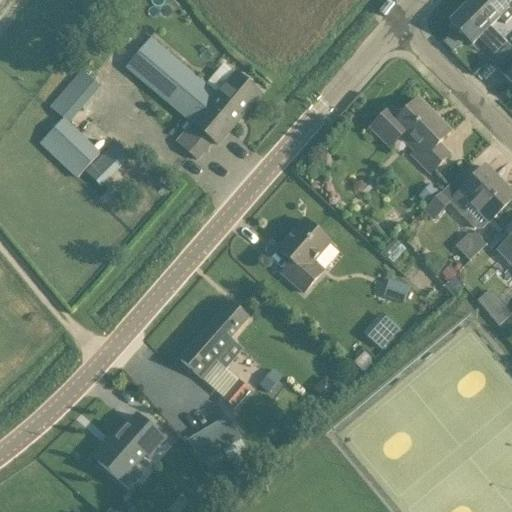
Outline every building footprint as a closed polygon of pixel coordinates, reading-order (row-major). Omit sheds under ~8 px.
[(511,0),(473,0),(468,6),(499,37),(491,28),(500,19),(505,24),(511,17),(511,0)] [(473,46),(478,41),(489,51),(501,39),(499,37),(468,6),(450,24),(473,46)] [(261,95),(245,82),(236,74),(235,76),(218,95),(207,86),(152,40),(126,68),(193,127),(178,144),(197,161),(213,142),(218,146),(261,95)] [(490,63),(497,70),(511,55),(511,49),(506,44),(494,56),(488,61),(490,63)] [(511,85),(511,55),(497,70),(507,80),(506,80),(511,85)] [(76,178),(100,154),(70,125),(82,112),(101,90),(90,80),(83,73),(77,80),(67,92),(71,95),(55,112),(63,119),(41,145),(76,178)] [(371,129),(385,144),(391,149),(400,140),(420,160),(418,162),(431,175),(450,156),(439,145),(451,133),(419,101),(401,118),(392,109),(371,129)] [(115,143),(86,172),(101,188),(106,183),(112,177),(130,159),(129,158),(115,143)] [(484,229),(489,225),(511,201),(511,194),(486,168),(461,193),(451,184),(424,212),(433,222),(453,199),(462,207),(457,212),(457,213),(474,229),(484,229)] [(419,197),(429,207),(441,195),(431,185),(419,197)] [(305,295),(325,272),(315,263),(331,244),(305,221),(286,244),(289,246),(282,255),(292,264),(282,274),(305,295)] [(472,231),(456,248),(470,260),(485,243),(472,231)] [(511,264),(511,237),(499,251),(511,264)] [(452,264),(450,267),(442,275),(449,282),(457,274),(455,272),(459,272),(462,269),(462,266),(459,263),(456,263),(454,265),(452,264)] [(454,298),(465,288),(455,278),(444,289),(451,295),(454,298)] [(395,282),(389,299),(404,305),(410,288),(395,282)] [(499,325),(511,314),(491,288),(478,299),(499,325)] [(235,345),(231,341),(249,320),(232,305),(181,362),(203,382),(235,345)] [(382,314),(372,325),(376,329),(368,339),(380,350),(398,329),(382,314)] [(354,364),(364,374),(373,365),(369,361),(371,359),(365,352),(354,364)] [(235,410),(251,392),(239,381),(223,400),(235,410)] [(150,460),(166,442),(138,417),(109,449),(106,447),(95,459),(93,458),(92,458),(121,484),(145,456),(150,460)] [(202,462),(234,443),(241,439),(229,418),(189,441),(202,462)]
